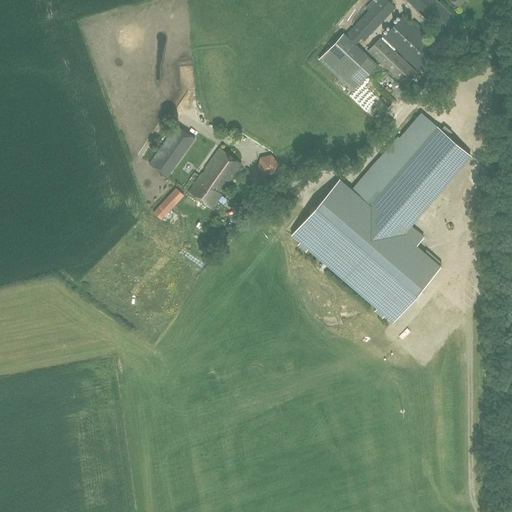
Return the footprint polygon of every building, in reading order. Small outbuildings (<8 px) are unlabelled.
[(396,7),(388,0),(373,0),(354,20),(357,22),(352,28),(364,40),(396,7)] [(407,0),(448,39),(462,24),(435,0),(407,0)] [(404,15),(381,38),(380,37),(368,50),(404,85),(416,73),(392,50),(394,48),(418,70),(439,48),(418,27),(420,25),(415,21),(412,23),(404,15)] [(353,90),(377,65),(343,33),(319,58),(353,90)] [(263,110),(244,134),(261,147),(279,124),(263,110)] [(410,225),(470,155),(472,152),(464,146),(462,148),(420,112),(398,137),(397,136),(351,189),(339,179),(291,234),(392,321),(440,265),(416,245),(423,236),(410,225)] [(195,139),(179,126),(178,125),(149,162),(167,176),(195,139)] [(226,187),(242,163),(219,148),(203,171),(226,187)] [(278,163),(272,155),(260,156),(257,168),(265,175),(271,176),(276,172),(278,163)] [(212,207),(226,187),(203,171),(189,191),(212,207)]
